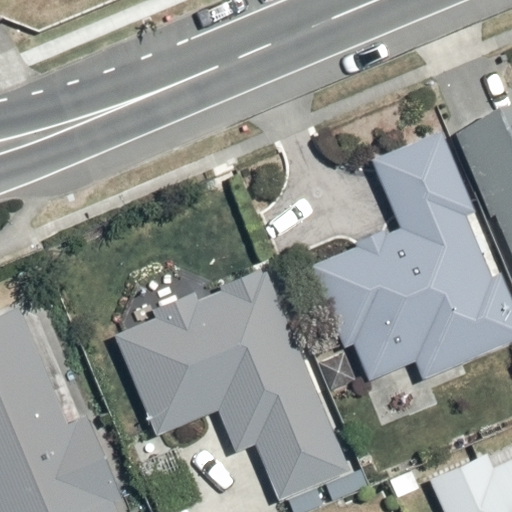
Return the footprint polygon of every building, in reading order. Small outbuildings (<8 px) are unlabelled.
[(511,111),(461,135),(511,246),(511,111)] [(421,364),(426,374),(384,392),(396,420),(441,400),(431,378),(511,342),(511,287),(503,267),(494,270),(470,214),(479,210),(442,128),(378,157),(409,227),(392,235),(387,225),(362,237),(366,246),(314,269),(347,344),(356,340),(376,384),(421,364)] [(281,500),(301,491),(309,511),(313,511),(359,493),(349,470),(355,468),(271,271),(202,301),(197,289),(156,307),(161,319),(121,336),(162,433),(224,406),(246,456),(259,450),(281,500)] [(0,511),(127,511),(85,409),(66,417),(19,306),(0,313),(0,511)] [(511,511),(511,453),(498,459),(493,447),(436,471),(453,511),(511,511)]
